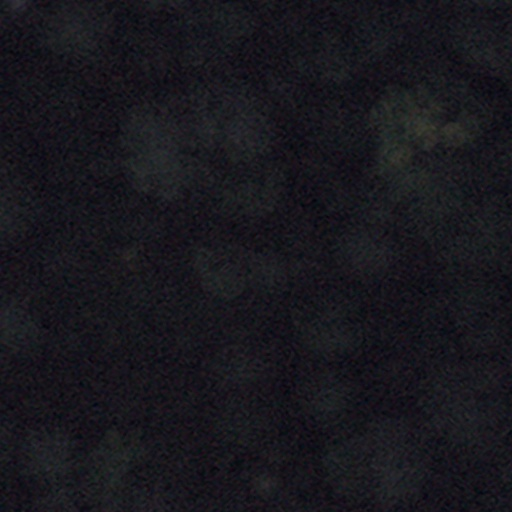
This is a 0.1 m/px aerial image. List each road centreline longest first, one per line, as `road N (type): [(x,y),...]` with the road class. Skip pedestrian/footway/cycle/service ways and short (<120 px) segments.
road 1 (track): [(0,252),(41,287),(275,298),(511,235)]
road 2 (track): [(511,426),(407,511)]
